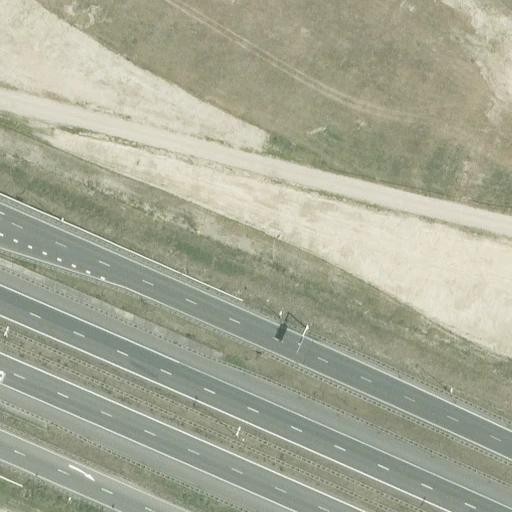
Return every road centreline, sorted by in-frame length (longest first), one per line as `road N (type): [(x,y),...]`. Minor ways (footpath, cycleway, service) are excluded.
road 1 (trunk): [(511,447),(0,225)]
road 2 (track): [(0,99),(511,224)]
road 3 (trunk): [(480,511),(0,301)]
road 4 (trunk): [(0,370),(325,511)]
road 5 (trunk): [(0,447),(144,511)]
